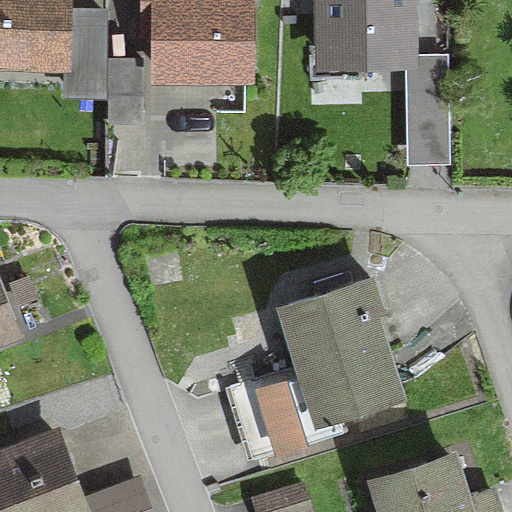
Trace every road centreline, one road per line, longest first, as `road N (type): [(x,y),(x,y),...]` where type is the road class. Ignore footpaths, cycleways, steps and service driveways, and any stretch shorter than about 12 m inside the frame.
road 1 (residential): [(89,198),(463,205)]
road 2 (residential): [(89,198),(86,231),(194,511)]
road 3 (residential): [(463,205),(511,357)]
